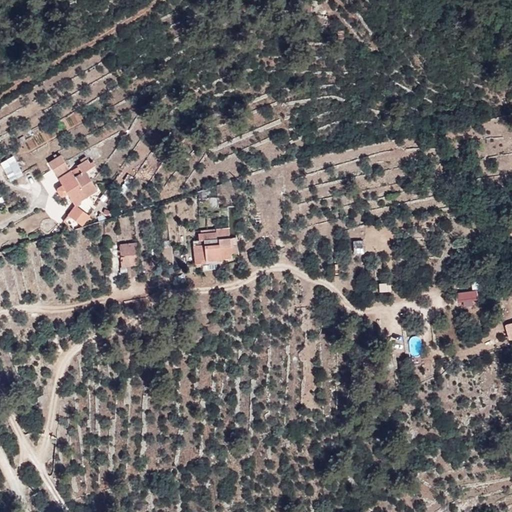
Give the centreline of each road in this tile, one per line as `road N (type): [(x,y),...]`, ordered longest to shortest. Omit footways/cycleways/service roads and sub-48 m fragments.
road 1 (unknown): [(0,313),(201,291),(280,268),(360,308),(435,310)]
road 2 (unclassified): [(69,511),(0,396)]
